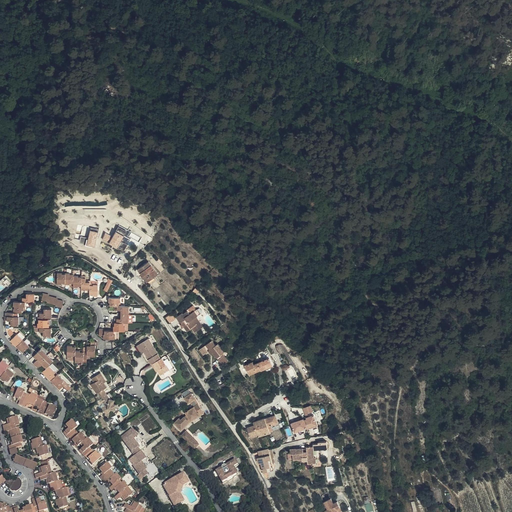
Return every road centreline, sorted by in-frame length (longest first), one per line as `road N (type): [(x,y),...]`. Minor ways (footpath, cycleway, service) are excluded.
road 1 (residential): [(221,511),(134,386)]
road 2 (residential): [(69,299),(94,305),(97,326),(83,339),(65,333),(60,317),(68,302)]
